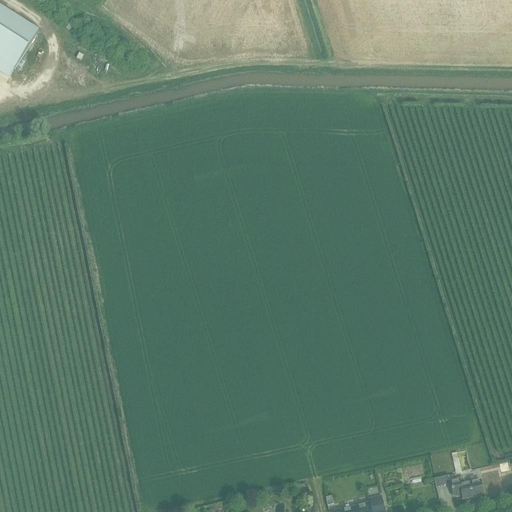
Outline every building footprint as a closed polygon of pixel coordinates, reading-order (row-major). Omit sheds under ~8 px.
[(38,33),(0,8),(0,60),(14,70),(38,33)] [(449,477),(434,480),(436,488),(450,485),(451,488),(453,497),(462,496),(463,500),(483,496),(481,486),(480,481),(464,485),(463,479),(450,482),(449,477)] [(382,491),(383,495),(408,490),(407,485),(382,491)] [(384,511),(383,505),(381,497),(368,500),(369,505),(340,511),(337,511),(384,511)] [(414,511),(412,500),(408,501),(409,506),(405,508),(405,511),(414,511)] [(228,503),(223,504),(224,511),(233,511),(233,510),(230,511),(228,503)]
